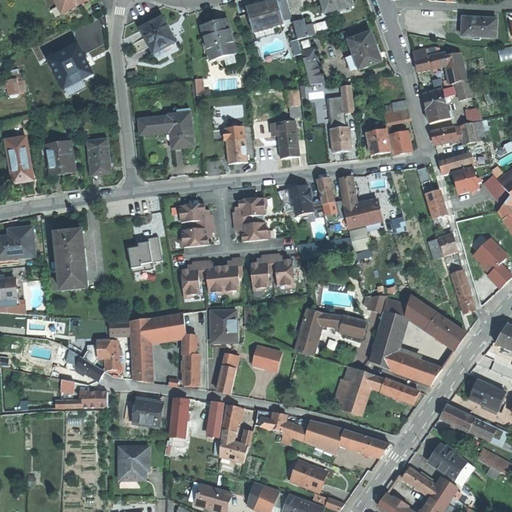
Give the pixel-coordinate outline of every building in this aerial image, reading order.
[(54,0),(58,7),(60,5),(65,13),(82,4),(81,2),(84,0),(54,0)] [(282,16),(278,3),(277,0),(262,5),(247,9),(252,29),(272,24),(273,27),(284,24),(283,21),(282,16)] [(290,13),(287,0),(278,3),(282,16),(290,13)] [(328,0),(332,13),(352,7),(349,0),(328,0)] [(463,34),(496,36),(497,18),(478,17),(464,16),(463,34)] [(151,25),(141,30),(146,39),(149,46),(150,46),(154,54),(175,43),(171,35),(171,34),(167,28),(167,27),(162,19),(151,25)] [(214,23),(202,26),(211,61),(237,55),(227,20),(214,23)] [(298,40),(315,36),(312,25),(305,27),(303,21),(293,23),(298,40)] [(355,60),(359,70),(359,71),(381,64),(377,53),(375,47),(376,47),(371,34),(359,38),(360,41),(350,45),(355,60)] [(429,56),(437,54),(442,53),(440,46),(436,46),(427,48),(429,56)] [(511,46),(500,49),(502,60),(511,58),(511,46)] [(419,72),(440,67),(437,54),(429,56),(427,48),(414,50),(416,62),(419,72)] [(67,92),(84,83),(85,83),(84,81),(94,75),(89,67),(90,66),(87,62),(86,58),(85,59),(80,50),(71,55),(69,50),(49,61),(66,93),(67,92)] [(305,67),(317,63),(313,50),(301,54),(305,67)] [(446,52),(442,53),(437,54),(440,67),(448,65),(446,55),(447,55),(446,52)] [(451,79),(452,84),(457,83),(467,80),(461,52),(447,55),(446,55),(448,65),(451,79)] [(353,72),(359,70),(355,60),(349,62),(353,72)] [(310,86),(323,85),(317,63),(305,67),(310,86)] [(204,79),(196,80),(197,96),(211,95),(211,90),(205,91),(204,79)] [(17,80),(7,81),(9,97),(27,94),(25,81),(18,82),(17,80)] [(467,80),(457,83),(460,100),(474,96),(470,80),(467,80)] [(86,87),(84,83),(67,92),(69,96),(86,87)] [(443,89),(445,98),(455,95),(453,86),(443,89)] [(351,87),(341,88),(342,98),(344,115),(354,114),(351,87)] [(443,89),(423,94),(426,109),(430,124),(451,118),(445,98),(443,89)] [(297,92),(288,93),(291,119),(300,118),(297,92)] [(331,131),(346,129),(344,115),(342,98),(328,100),(331,131)] [(409,110),(407,101),(391,105),(393,114),(409,110)] [(466,112),(468,124),(482,120),(479,108),(466,112)] [(393,114),(384,116),(387,126),(411,120),(409,110),(393,114)] [(32,116),(23,118),(24,125),(33,123),(32,116)] [(164,118),(139,121),(141,137),(170,133),(172,151),(183,150),(194,148),(191,118),(169,120),(169,116),(164,117),(164,118)] [(485,132),(483,122),(482,121),(462,126),(463,132),(465,140),(466,144),(486,139),(485,132)] [(299,155),(297,142),(295,122),(271,125),(272,137),(278,137),(280,160),(290,159),(299,157),(299,155)] [(438,131),(441,143),(458,140),(457,134),(456,127),(438,131)] [(244,128),(226,129),(229,165),(239,164),(247,163),(244,128)] [(330,131),(333,153),(342,152),(351,151),(349,129),(346,129),(331,131),(330,131)] [(387,131),(367,135),(371,157),(381,155),(391,154),(387,131)] [(433,132),(435,144),(441,143),(438,131),(433,132)] [(390,136),(394,156),(412,153),(410,143),(408,133),(390,136)] [(26,137),(8,141),(11,153),(8,154),(15,185),(26,182),(35,180),(26,137)] [(107,140),(88,143),(92,177),(102,175),(112,174),(110,164),(114,164),(113,158),(110,159),(107,140)] [(305,141),(297,142),(299,155),(307,154),(305,141)] [(52,175),(63,173),(64,179),(69,178),(75,177),(74,171),(75,171),(70,142),(47,146),(52,175)] [(440,164),(443,175),(476,166),(473,155),(440,164)] [(495,175),(497,177),(504,172),(499,165),(489,173),(492,177),(495,175)] [(431,180),(427,167),(419,170),(422,183),(431,180)] [(461,193),(471,190),(472,193),(478,192),(477,189),(480,188),(479,183),(482,182),(481,177),(478,178),(475,167),(455,173),(458,183),(461,193)] [(511,170),(499,180),(502,184),(511,176),(511,170)] [(499,180),(497,177),(495,175),(492,177),(485,182),(492,191),(496,188),(503,197),(509,192),(502,184),(499,180)] [(344,197),(355,195),(356,195),(353,176),(346,177),(341,178),(344,196),(343,196),(344,197)] [(511,195),(511,196),(511,176),(502,184),(509,192),(511,195)] [(336,202),(330,177),(324,179),(318,180),(323,204),(336,202)] [(301,187),(279,192),(286,212),(295,210),(296,216),(314,212),(312,202),(313,202),(311,188),(309,189),(305,190),(301,187)] [(496,188),(492,191),(499,200),(503,197),(496,188)] [(444,200),(441,190),(432,193),(426,194),(429,204),(444,200)] [(345,210),(357,207),(355,195),(344,197),(345,205),(344,205),(345,210)] [(499,211),(503,216),(511,209),(511,196),(511,195),(499,211)] [(235,231),(238,230),(242,230),(243,235),(243,241),(268,239),(267,231),(267,223),(265,223),(252,224),(252,220),(251,216),(264,215),(266,214),(265,206),(264,198),(239,200),(240,207),(240,212),(236,213),(234,213),(235,231)] [(444,200),(429,204),(433,219),(448,215),(446,207),(444,200)] [(344,205),(344,201),(336,203),(338,211),(336,212),(338,218),(347,216),(345,210),(344,205)] [(336,202),(323,204),(325,214),(336,212),(338,211),(336,203),(336,202)] [(380,202),(357,207),(345,210),(347,216),(349,228),(384,220),(380,202)] [(205,204),(180,206),(181,215),(182,222),(197,221),(197,229),(183,231),(183,239),(184,247),(209,245),(208,238),(208,233),(212,233),(215,233),(213,215),(210,215),(206,216),(206,210),(205,204)] [(511,230),(511,209),(503,216),(505,218),(504,218),(511,230)] [(404,218),(392,221),(395,234),(407,231),(404,218)] [(0,260),(15,259),(36,257),(33,228),(15,230),(16,237),(11,237),(0,238),(0,260)] [(371,249),(366,228),(350,232),(355,252),(371,249)] [(60,265),(59,265),(62,290),(91,287),(89,269),(90,268),(88,247),(87,247),(85,231),(71,232),(56,234),(58,259),(60,259),(60,265)] [(139,244),(129,246),(133,269),(143,267),(143,271),(155,269),(154,262),(163,261),(159,236),(149,238),(149,240),(143,241),(143,243),(144,246),(140,246),(139,244)] [(459,251),(454,236),(440,241),(445,255),(459,251)] [(440,241),(440,239),(430,242),(435,258),(445,255),(440,241)] [(344,240),(307,245),(308,258),(346,253),(344,240)] [(491,274),(501,264),(508,257),(491,240),(474,257),(491,274)] [(370,250),(356,254),(358,261),(372,256),(370,250)] [(254,289),(262,288),(270,287),(269,272),(277,272),(279,286),(287,285),(295,285),(292,260),(286,260),(281,261),(280,257),(280,254),(263,256),(263,258),(263,263),(258,263),(252,264),(254,289)] [(185,295),(193,295),(201,294),(199,279),(208,278),(209,293),(217,292),(225,291),(233,291),(241,290),(239,275),(244,275),(242,258),(233,259),(233,261),(234,265),(229,266),(216,267),(211,268),(211,263),(211,261),(193,263),(193,265),(194,269),(189,270),(182,270),(185,295)] [(511,278),(511,275),(501,264),(491,274),(488,276),(501,289),(511,278)] [(452,274),(456,287),(468,283),(463,270),(452,274)] [(6,300),(18,300),(16,280),(5,281),(6,300)] [(470,312),(476,310),(468,283),(456,287),(465,313),(470,312)] [(383,313),(388,295),(372,296),(368,309),(383,313)] [(410,305),(412,297),(405,295),(403,303),(410,305)] [(426,330),(438,314),(412,296),(412,297),(410,305),(406,317),(408,317),(426,330)] [(391,370),(396,356),(408,317),(406,317),(410,305),(403,303),(388,298),(384,310),(386,311),(370,362),(391,370)] [(18,307),(7,307),(0,307),(0,311),(27,315),(26,300),(20,300),(20,306),(18,306),(18,307)] [(296,350),(313,355),(321,326),(325,314),(309,309),(296,350)] [(238,343),(237,311),(212,312),(212,343),(226,343),(238,343)] [(184,314),(132,322),(133,337),(148,337),(148,343),(186,336),(188,336),(184,314)] [(321,326),(340,331),(342,326),(344,316),(325,314),(321,326)] [(461,343),(467,334),(438,314),(426,330),(456,351),(461,343)] [(365,330),(367,322),(344,316),(342,326),(340,331),(363,337),(365,330)] [(110,323),(111,336),(118,335),(131,335),(130,322),(110,323)] [(502,336),(496,346),(511,352),(511,328),(508,327),(502,336)] [(188,336),(186,336),(186,355),(197,355),(198,336),(188,336)] [(148,337),(133,337),(135,381),(149,383),(148,343),(148,337)] [(119,341),(111,341),(105,342),(106,358),(107,370),(114,370),(120,369),(119,355),(119,349),(119,341)] [(106,358),(105,342),(97,342),(98,359),(106,358)] [(258,347),(255,360),(266,362),(265,368),(270,369),(277,371),(282,353),(258,347)] [(80,356),(70,350),(66,368),(76,373),(76,371),(80,356)] [(227,354),(224,366),(237,369),(239,357),(227,354)] [(201,355),(197,355),(186,355),(185,386),(193,386),(200,386),(201,355)] [(90,362),(80,356),(76,371),(84,376),(86,373),(84,371),(90,362)] [(432,385),(440,373),(396,356),(391,370),(432,385)] [(266,362),(255,360),(254,365),(265,368),(266,362)] [(102,376),(105,371),(90,362),(84,371),(86,373),(89,375),(99,381),(102,376)] [(237,369),(224,366),(219,392),(225,393),(231,394),(237,369)] [(370,387),(374,375),(350,367),(336,407),(360,415),(370,387)] [(511,378),(484,368),(478,379),(511,393),(511,392),(511,390),(511,378)] [(52,371),(51,377),(62,379),(63,373),(52,371)] [(386,380),(386,379),(374,375),(370,387),(382,392),(386,380)] [(74,391),(76,382),(74,382),(64,380),(62,389),(74,391)] [(420,392),(386,380),(382,392),(414,403),(417,397),(420,392)] [(477,390),(473,399),(491,407),(495,399),(499,389),(480,381),(477,390)] [(74,391),(62,389),(61,396),(73,399),(74,391)] [(509,393),(499,389),(495,399),(505,403),(509,393)] [(90,398),(90,407),(108,407),(108,399),(108,392),(90,393),(90,398)] [(56,408),(90,407),(90,398),(83,398),(83,400),(56,401),(56,408)] [(501,411),(505,403),(495,399),(491,407),(501,411)] [(135,423),(160,428),(164,404),(152,402),(139,400),(135,423)] [(174,400),(172,427),(186,429),(189,401),(183,401),(174,400)] [(209,436),(221,437),(225,405),(213,403),(209,436)] [(228,406),(224,430),(237,432),(239,422),(241,409),(241,408),(234,407),(228,406)] [(462,428),(471,432),(471,431),(477,420),(449,407),(447,412),(443,419),(455,424),(462,428)] [(284,432),(286,424),(287,416),(281,415),(274,414),(271,429),(284,432)] [(309,432),(312,421),(300,418),(297,428),(309,432)] [(477,419),(477,420),(471,431),(493,441),(499,429),(477,419)] [(341,445),(346,430),(312,421),(309,432),(306,442),(306,443),(321,450),(323,438),(341,445)] [(293,438),(297,428),(286,424),(284,432),(283,434),(293,438)] [(172,427),(171,441),(169,441),(168,446),(185,447),(186,429),(172,427)] [(306,442),(309,432),(297,428),(293,438),(306,442)] [(511,434),(499,429),(493,441),(505,447),(511,434)] [(237,432),(224,430),(223,440),(234,444),(237,432)] [(253,432),(247,430),(244,446),(249,447),(250,448),(253,432)] [(352,432),(346,430),(341,445),(347,447),(352,432)] [(361,452),(366,437),(352,432),(347,447),(361,452)] [(294,439),(285,435),(283,441),(292,444),(294,439)] [(385,453),(391,445),(366,437),(361,452),(381,459),(385,453)] [(337,457),(341,445),(323,438),(321,450),(337,457)] [(234,444),(223,440),(221,457),(245,463),(249,447),(244,446),(234,444)] [(150,465),(150,447),(121,446),(120,479),(133,480),(147,480),(147,465),(150,465)] [(437,455),(431,463),(456,480),(468,464),(467,463),(459,458),(461,456),(456,452),(454,455),(447,450),(443,447),(437,455)] [(496,469),(505,474),(510,464),(485,451),(480,461),(486,464),(496,469)] [(322,484),(326,473),(299,462),(291,482),(318,493),(322,484)] [(468,464),(456,480),(459,482),(465,486),(477,469),(468,462),(467,463),(468,464)] [(494,473),(496,469),(486,464),(484,467),(494,473)] [(405,479),(434,498),(440,488),(438,486),(429,480),(422,475),(412,469),(408,474),(405,479)] [(424,472),(422,475),(429,480),(431,477),(424,472)] [(431,477),(429,480),(438,486),(440,482),(432,477),(431,477)] [(447,479),(441,488),(455,497),(459,500),(463,494),(459,491),(461,488),(447,479)] [(202,485),(195,482),(190,499),(197,501),(200,492),(202,485)] [(265,486),(255,483),(248,507),(254,510),(265,487),(265,486)] [(217,488),(203,484),(202,485),(204,486),(202,493),(200,492),(197,501),(197,502),(196,505),(210,509),(211,507),(214,508),(214,510),(220,511),(226,511),(232,493),(217,489),(217,488)] [(271,511),(280,492),(265,487),(254,510),(257,511),(271,511)] [(441,488),(440,488),(434,498),(424,511),(445,511),(451,504),(455,497),(441,488)] [(389,511),(409,511),(399,505),(401,503),(389,495),(384,501),(381,506),(389,511)] [(322,511),(324,509),(291,496),(285,511),(322,511)] [(314,503),(324,507),(324,506),(326,500),(317,497),(314,503)] [(343,505),(327,499),(326,500),(324,506),(340,511),(343,505)]
